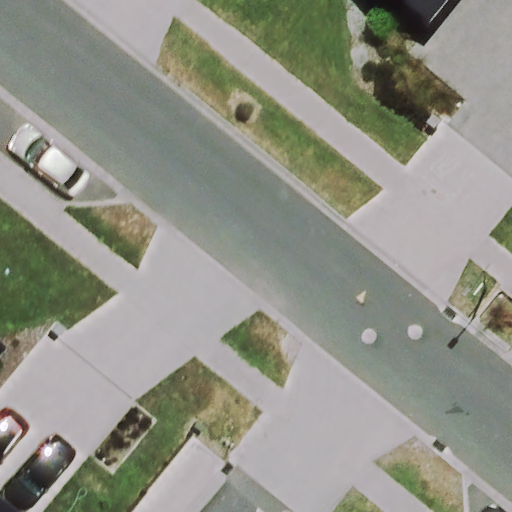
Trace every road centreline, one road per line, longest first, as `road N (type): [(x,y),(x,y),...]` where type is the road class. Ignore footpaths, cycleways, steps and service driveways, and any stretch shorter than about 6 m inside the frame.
road 1 (residential): [(0,21),(401,340)]
road 2 (residential): [(401,340),(258,511)]
road 3 (residential): [(401,340),(511,430)]
